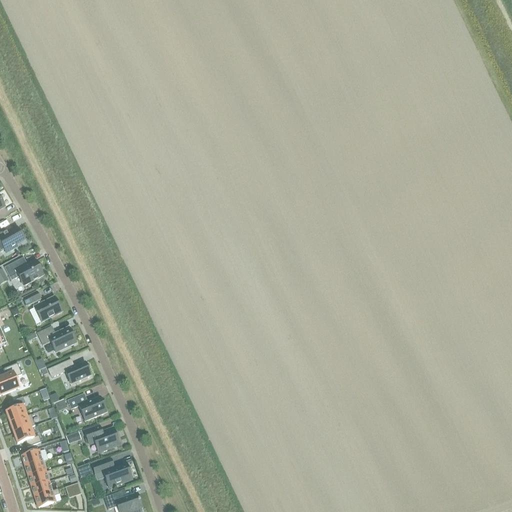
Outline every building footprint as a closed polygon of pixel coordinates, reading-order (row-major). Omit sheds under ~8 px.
[(0,251),(0,253),(4,251),(6,254),(17,248),(16,246),(24,242),(17,229),(4,236),(2,234),(0,235),(0,234),(0,251)] [(23,287),(43,277),(35,263),(23,269),(20,262),(5,269),(11,282),(18,278),(23,287)] [(40,301),(36,293),(23,300),(26,307),(32,305),(34,309),(41,324),(61,314),(58,307),(58,305),(57,301),(55,301),(54,299),(41,305),(39,301),(40,301)] [(55,354),(76,344),(69,329),(55,335),(52,328),(37,335),(43,347),(50,343),(55,354)] [(91,377),(85,364),(74,368),(71,361),(48,371),(52,379),(65,373),(71,386),(91,377)] [(6,377),(0,379),(0,397),(19,390),(15,380),(22,377),(18,366),(4,372),(6,377)] [(54,398),(57,407),(67,404),(64,395),(54,398)] [(85,423),(106,414),(100,398),(87,403),(84,396),(68,402),(71,411),(79,407),(85,423)] [(23,399),(9,404),(11,410),(25,405),(23,399)] [(23,408),(6,414),(10,425),(27,418),(26,418),(23,408)] [(27,418),(10,425),(13,435),(30,428),(30,429),(35,427),(31,416),(26,418),(27,418)] [(98,454),(119,446),(117,439),(118,438),(115,432),(114,432),(113,430),(102,434),(99,427),(84,433),(89,446),(94,444),(98,454)] [(30,428),(13,435),(17,445),(25,442),(28,448),(41,444),(39,437),(34,439),(30,429),(30,428)] [(62,454),(68,452),(66,443),(59,445),(62,454)] [(39,452),(22,458),(25,468),(42,463),(39,452)] [(70,455),(64,457),(66,463),(72,461),(70,455)] [(111,460),(92,467),(97,482),(105,479),(108,489),(132,480),(126,464),(114,469),(111,460)] [(42,463),(25,468),(28,478),(46,473),(42,463)] [(90,472),(89,467),(78,471),(81,479),(90,476),(89,473),(90,472)] [(46,473),(28,478),(31,488),(49,483),(46,473)] [(49,483),(31,488),(35,498),(52,493),(49,483)] [(72,487),(65,489),(68,498),(75,495),(72,487)] [(52,493),(35,498),(38,509),(55,504),(54,498),(59,496),(58,491),(52,493)] [(141,511),(140,510),(142,509),(137,495),(123,500),(121,493),(104,499),(108,511),(117,508),(118,511),(141,511)]
